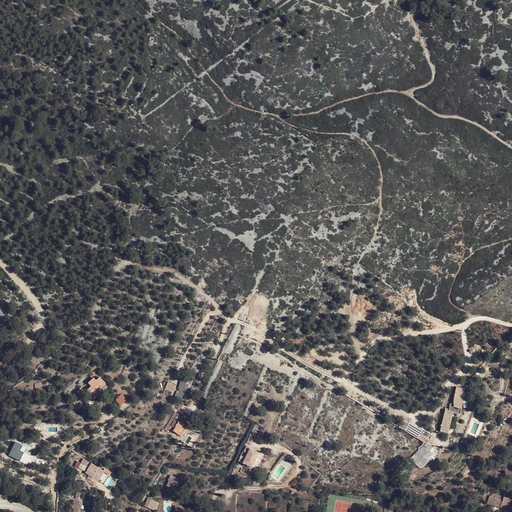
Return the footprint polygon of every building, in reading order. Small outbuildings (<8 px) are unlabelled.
[(199,380),(205,368),(198,365),(193,377),(199,380)] [(100,387),(103,390),(108,384),(102,378),(99,380),(97,378),(91,384),(93,387),(89,391),(95,397),(100,393),(97,390),(100,387)] [(164,390),(172,393),(175,385),(167,382),(164,390)] [(465,389),(456,387),(453,401),(454,404),(454,406),(462,409),(465,396),(464,393),(465,389)] [(188,398),(191,400),(193,396),(185,390),(183,394),(181,392),(177,397),(184,402),(188,398)] [(120,406),(127,399),(122,393),(115,400),(120,406)] [(450,403),(449,410),(453,411),(460,414),(462,409),(454,406),(454,404),(450,403)] [(445,409),(440,432),(448,434),(453,411),(449,410),(445,409)] [(179,437),(187,427),(174,417),(164,430),(167,432),(170,429),(179,437)] [(422,430),(409,422),(405,431),(417,438),(422,430)] [(471,440),(464,437),(462,442),(469,445),(471,440)] [(250,448),(247,446),(244,451),(243,451),(239,457),(240,457),(238,461),(251,467),(258,454),(249,450),(250,448)] [(89,476),(92,478),(96,472),(89,468),(85,473),(89,476)] [(181,487),(182,483),(176,480),(177,478),(169,474),(166,480),(167,481),(165,486),(166,487),(165,490),(175,495),(179,486),(181,487)] [(511,492),(506,490),(504,496),(494,494),(493,499),(491,498),(489,506),(494,506),(503,507),(509,509),(511,500),(511,492)] [(156,511),(159,502),(147,498),(143,507),(156,511)]
